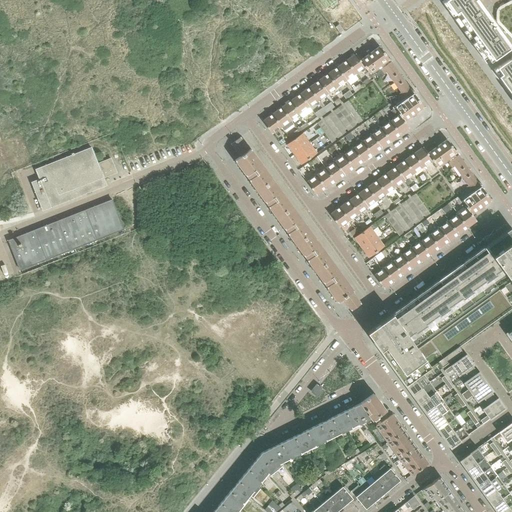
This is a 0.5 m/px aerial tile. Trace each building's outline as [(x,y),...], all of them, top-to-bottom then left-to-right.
[(445,0),(454,12),(490,62),(495,68),(511,92),(511,51),(474,0),(445,0)] [(340,24),(336,27),(340,33),(344,31),(340,24)] [(389,60),(380,47),(361,60),(366,68),(370,73),(389,60)] [(366,68),(361,60),(356,54),(346,61),(356,73),(364,67),(365,69),(366,68)] [(356,73),(346,61),(337,68),(346,80),(355,74),(356,75),(357,74),(356,73)] [(401,77),(391,62),(380,69),(383,74),(385,73),(393,83),(401,77)] [(346,80),(337,68),(328,74),(337,87),(337,86),(345,81),(346,82),(347,81),(346,80)] [(337,87),(328,74),(319,81),(328,93),(336,87),(337,89),(338,88),(337,86),(337,87)] [(412,92),(401,77),(393,83),(400,92),(398,94),(398,95),(402,99),(412,92)] [(329,95),(328,93),(319,81),(309,88),(318,100),(327,94),(328,96),(329,95)] [(355,92),(362,87),(360,84),(355,87),(353,84),(351,86),(353,88),(353,89),(355,92)] [(318,100),(309,88),(300,94),(309,107),(317,101),(318,103),(320,102),(318,100)] [(346,99),(353,94),(350,90),(343,95),(346,99)] [(309,107),(300,94),(291,101),(300,113),(308,108),(309,109),(310,108),(309,107)] [(405,121),(424,107),(414,94),(395,108),(399,113),(405,121)] [(300,113),(291,101),(282,108),(291,120),(299,114),(300,116),(301,115),(300,113)] [(291,120),(282,108),(272,114),(282,129),(284,131),(294,124),(291,120)] [(409,128),(406,123),(405,121),(399,113),(398,114),(399,116),(391,122),(400,135),(409,128)] [(282,129),(272,114),(263,121),(272,134),(280,128),(281,130),(282,129)] [(400,135),(391,122),(390,120),(389,121),(390,123),(382,129),(390,141),(400,135)] [(390,141),(382,129),(380,127),(379,128),(380,130),(372,135),(381,148),(390,141)] [(350,133),(345,137),(348,141),(354,137),(350,133)] [(381,148),(372,135),(371,133),(370,134),(371,136),(363,142),(372,155),(381,148)] [(294,155),(310,144),(302,134),(287,145),(294,155)] [(250,150),(241,137),(231,144),(239,155),(240,157),(250,150)] [(372,155),(363,142),(362,140),(361,141),(362,143),(354,149),(363,161),(372,155)] [(437,167),(457,153),(447,140),(428,154),(433,161),(437,167)] [(302,165),(317,154),(310,144),(294,155),(302,165)] [(104,178),(98,163),(92,147),(35,169),(39,179),(31,182),(42,211),(107,185),(104,178)] [(363,161),(354,149),(353,147),(351,148),(353,150),(344,155),(353,168),(363,161)] [(433,161),(428,154),(423,147),(414,154),(423,166),(431,160),(432,162),(433,161)] [(273,180),(251,149),(250,150),(240,157),(235,160),(257,192),(273,180)] [(353,168),(344,155),(343,154),(342,155),(343,156),(335,162),(344,175),(353,168)] [(424,168),(423,166),(414,154),(405,161),(414,173),(422,167),(423,169),(424,168)] [(469,170),(458,155),(448,162),(452,167),(454,165),(462,176),(469,170)] [(104,178),(117,173),(111,158),(98,163),(104,178)] [(344,175),(335,162),(334,160),(333,161),(334,163),(326,169),(335,182),(344,175)] [(415,175),(414,173),(405,161),(395,167),(404,180),(405,179),(412,174),(413,176),(415,175)] [(335,182),(326,169),(325,167),(324,168),(323,166),(314,172),(316,174),(315,174),(326,188),(335,182)] [(404,180),(395,167),(386,174),(395,186),(403,180),(404,182),(406,181),(405,179),(404,180)] [(480,185),(469,170),(462,176),(469,185),(467,187),(470,192),(480,185)] [(326,188),(315,174),(314,175),(315,177),(307,183),(316,195),(326,188)] [(395,186),(386,174),(377,181),(386,193),(394,187),(395,189),(397,188),(395,186)] [(293,207),(273,180),(257,192),(277,218),(293,207)] [(386,193),(377,181),(368,188),(377,200),(385,194),(386,196),(387,195),(386,193)] [(413,192),(419,188),(416,183),(410,188),(413,192)] [(378,201),(377,200),(368,188),(358,194),(367,206),(375,201),(376,202),(378,201)] [(472,214),(491,201),(482,188),(463,201),(459,196),(455,199),(459,205),(463,202),(466,207),(472,214)] [(367,206),(358,194),(349,201),(358,213),(366,207),(367,209),(369,208),(367,206)] [(124,229),(112,199),(8,240),(20,270),(124,229)] [(358,213),(349,201),(340,208),(349,220),(357,214),(358,216),(359,215),(358,213)] [(312,234),(293,207),(277,218),(296,245),(312,234)] [(477,221),(473,216),(472,214),(466,207),(465,207),(466,209),(458,215),(467,228),(477,221)] [(349,220),(340,208),(330,215),(339,227),(347,221),(349,223),(350,222),(349,220)] [(376,218),(383,213),(381,209),(373,215),(376,218)] [(434,220),(441,215),(438,211),(431,216),(434,220)] [(467,228),(458,215),(457,213),(456,214),(457,215),(449,221),(458,234),(467,228)] [(458,234),(449,221),(448,220),(446,221),(447,222),(440,228),(449,241),(458,234)] [(449,241),(440,228),(439,226),(437,227),(438,229),(431,234),(430,235),(439,248),(449,241)] [(362,248),(377,237),(370,227),(354,238),(362,248)] [(371,330),(367,333),(374,342),(381,352),(385,357),(393,368),(405,385),(406,386),(424,374),(432,368),(439,363),(442,368),(443,369),(464,353),(460,348),(511,309),(511,228),(508,231),(485,248),(464,263),(462,264),(441,280),(438,281),(417,296),(415,298),(394,313),(371,330)] [(439,248),(430,235),(431,234),(430,233),(429,233),(428,234),(429,235),(421,241),(430,255),(439,248)] [(331,260),(312,234),(296,245),(315,272),(331,260)] [(369,258),(384,247),(377,237),(362,248),(369,258)] [(430,255),(421,241),(420,240),(419,241),(420,242),(412,248),(421,261),(430,255)] [(421,261),(412,248),(411,247),(410,248),(410,249),(403,255),(412,268),(421,261)] [(383,257),(380,253),(375,257),(378,261),(383,257)] [(412,268),(403,255),(402,253),(400,254),(402,256),(393,262),(402,275),(412,268)] [(374,257),(368,262),(371,265),(377,261),(374,257)] [(354,291),(331,260),(315,272),(338,303),(343,299),(353,292),(354,291)] [(402,275),(393,262),(392,260),(391,261),(392,262),(384,268),(384,269),(393,281),(402,275)] [(393,281),(384,269),(384,268),(383,267),(382,268),(383,269),(374,276),(383,288),(393,281)] [(362,304),(353,292),(343,299),(344,301),(352,311),(362,304)] [(477,368),(467,355),(451,366),(458,376),(464,372),(467,375),(477,368)] [(486,382),(477,368),(467,375),(470,379),(464,384),(470,393),(486,382)] [(430,382),(429,381),(424,375),(424,374),(406,386),(412,395),(430,382)] [(431,384),(431,383),(430,382),(412,395),(419,404),(436,391),(435,390),(431,384)] [(496,395),(486,382),(470,393),(477,402),(483,398),(486,402),(496,395)] [(317,397),(323,390),(317,385),(311,392),(317,397)] [(443,400),(442,398),(441,399),(437,392),(436,391),(419,404),(425,412),(443,400)] [(385,410),(381,405),(382,404),(379,400),(378,400),(374,394),(361,403),(372,418),(373,420),(375,419),(375,418),(385,410)] [(505,408),(496,395),(486,402),(489,405),(483,410),(490,420),(505,408)] [(449,408),(448,407),(443,401),(443,400),(425,412),(431,421),(449,408)] [(365,421),(372,418),(361,403),(354,407),(353,405),(347,408),(348,410),(338,415),(347,431),(352,428),(351,426),(362,421),(363,423),(365,422),(365,421)] [(455,417),(454,416),(449,410),(450,410),(449,408),(431,421),(438,430),(455,417)] [(379,424),(392,414),(388,409),(385,410),(375,418),(375,419),(379,424)] [(392,414),(379,424),(383,429),(381,430),(387,438),(389,437),(391,440),(404,430),(392,414)] [(342,433),(347,431),(338,415),(328,420),(327,417),(322,420),(323,422),(313,427),(321,443),(327,441),(326,439),(341,431),(342,433)] [(462,426),(461,425),(460,425),(456,419),(456,418),(455,417),(438,430),(444,439),(462,426)] [(511,423),(499,433),(506,442),(511,438),(511,423)] [(468,435),(467,433),(467,434),(462,427),(462,426),(444,439),(451,448),(468,435)] [(317,445),(321,443),(313,427),(302,433),(301,430),(296,433),(297,435),(288,440),(296,456),(300,454),(300,452),(316,444),(317,445)] [(375,442),(369,434),(369,433),(366,429),(363,431),(372,444),(375,442)] [(416,447),(404,430),(391,440),(394,445),(392,446),(398,454),(400,453),(403,456),(416,447)] [(278,462),(290,457),(290,459),(296,456),(288,440),(278,445),(277,443),(271,446),(272,448),(262,453),(275,470),(280,466),(278,462)] [(428,463),(416,447),(403,456),(406,460),(404,462),(410,470),(412,469),(415,473),(428,463)] [(484,457),(483,456),(479,450),(478,448),(460,461),(467,470),(484,457)] [(370,456),(367,451),(365,452),(365,451),(360,454),(364,460),(370,456)] [(259,481),(265,474),(267,471),(270,474),(275,470),(262,453),(255,462),(253,460),(251,462),(249,465),(251,467),(244,475),(257,486),(261,482),(259,481)] [(491,466),(490,465),(489,465),(485,459),(484,457),(467,470),(473,479),(491,466)] [(358,464),(353,458),(349,461),(351,464),(354,467),(358,464)] [(333,468),(332,465),(329,460),(322,464),(327,472),(331,470),(333,468)] [(400,480),(390,469),(389,470),(385,465),(379,470),(380,470),(393,486),(400,480)] [(497,475),(496,474),(491,468),(492,467),(491,466),(473,479),(479,488),(497,475)] [(286,473),(282,467),(278,471),(282,476),(286,473)] [(393,486),(380,470),(373,476),(386,492),(393,486)] [(316,479),(312,475),(310,473),(306,476),(310,480),(312,483),(316,479)] [(241,503),(247,496),(252,489),(254,491),(257,486),(244,475),(236,484),(234,482),(233,484),(231,487),(233,488),(226,497),(240,508),(243,504),(241,503)] [(503,484),(502,482),(502,483),(498,476),(497,475),(479,488),(486,496),(503,484)] [(386,492),(373,476),(367,482),(380,497),(386,492)] [(450,491),(440,477),(424,489),(429,497),(433,503),(436,500),(436,501),(449,491),(450,491)] [(325,485),(320,479),(315,482),(320,488),(325,485)] [(300,493),(291,481),(287,484),(294,493),(296,496),(300,493)] [(380,497),(367,482),(366,481),(359,487),(373,503),(380,497)] [(509,491),(508,491),(504,485),(503,484),(486,496),(492,505),(510,492),(509,491)] [(373,503),(359,487),(358,485),(348,494),(352,499),(354,501),(357,499),(366,509),(373,503)] [(352,499),(348,494),(342,487),(336,492),(346,505),(352,499)] [(308,496),(312,492),(309,488),(302,494),(304,497),(307,494),(308,496)] [(456,501),(449,491),(436,501),(443,510),(456,501)] [(346,505),(336,492),(329,498),(339,510),(346,505)] [(500,511),(511,503),(511,496),(510,494),(511,494),(510,492),(492,505),(497,511),(500,511)] [(420,504),(414,496),(404,504),(408,509),(410,507),(413,510),(420,504)] [(233,511),(234,511),(235,511),(236,511),(240,508),(226,497),(218,506),(216,504),(213,509),(215,510),(213,511),(233,511)] [(336,511),(339,510),(329,498),(322,504),(328,511),(336,511)] [(328,511),(322,504),(319,500),(312,505),(315,509),(317,511),(328,511)] [(462,511),(464,511),(456,501),(443,510),(444,511),(462,511)] [(292,511),(295,510),(291,504),(290,503),(285,508),(288,511),(292,511)] [(511,511),(511,503),(500,511),(511,511)]
